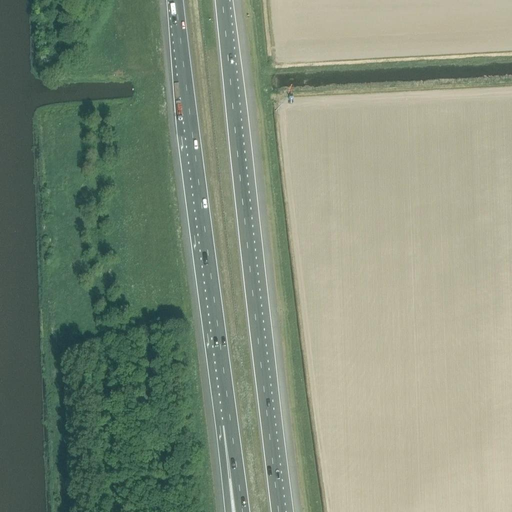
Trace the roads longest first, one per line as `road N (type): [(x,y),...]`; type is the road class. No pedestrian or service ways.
road 1 (motorway): [(278,511),(221,0)]
road 2 (motorway): [(175,0),(230,424)]
